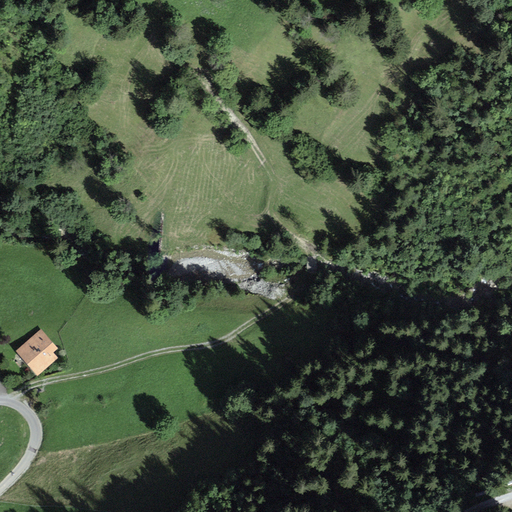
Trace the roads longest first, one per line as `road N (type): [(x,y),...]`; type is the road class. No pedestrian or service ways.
road 1 (track): [(238,122),(271,175),(272,218),(306,250),(310,275),(287,300),(220,343)]
road 2 (track): [(220,343),(39,383),(9,404)]
